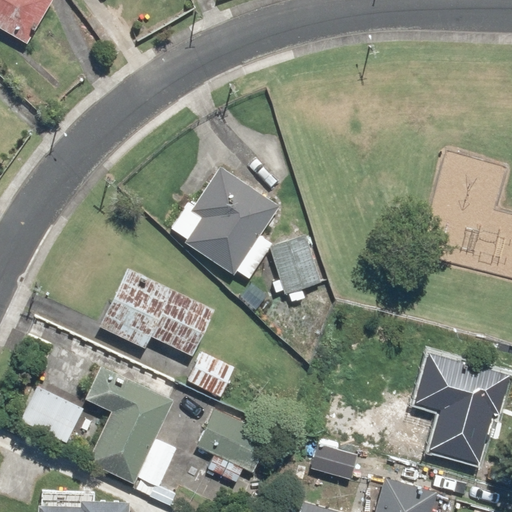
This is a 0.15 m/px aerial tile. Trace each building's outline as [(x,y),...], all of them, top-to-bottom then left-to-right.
[(0,0),(0,27),(23,42),(48,0),(0,0)] [(279,203),(216,163),(192,202),(188,200),(170,228),(247,276),(269,241),(258,235),(279,203)] [(319,281),(304,231),(269,241),(284,292),(319,281)] [(123,267),(96,326),(144,347),(148,339),(187,357),(210,307),(123,267)] [(199,347),(184,378),(218,395),(234,365),(199,347)] [(425,349),(411,402),(433,408),(423,449),(476,463),(490,412),(497,414),(508,371),(425,349)] [(169,399),(96,367),(83,397),(108,409),(85,463),(133,484),(169,399)] [(84,407),(35,383),(18,418),(67,443),(84,407)] [(355,399),(351,419),(367,422),(362,446),(387,451),(396,407),(355,399)] [(210,405),(192,447),(211,455),(206,469),(232,480),(238,467),(253,473),(271,431),(210,405)] [(157,486),(174,447),(157,439),(139,479),(147,482),(142,494),(167,506),(173,493),(157,486)] [(316,443),(309,467),(348,479),(355,454),(316,443)] [(431,511),(438,489),(378,474),(368,511),(431,511)] [(93,492),(36,489),(35,511),(127,511),(128,501),(93,499),(93,492)] [(342,511),(292,499),(289,511),(342,511)]
